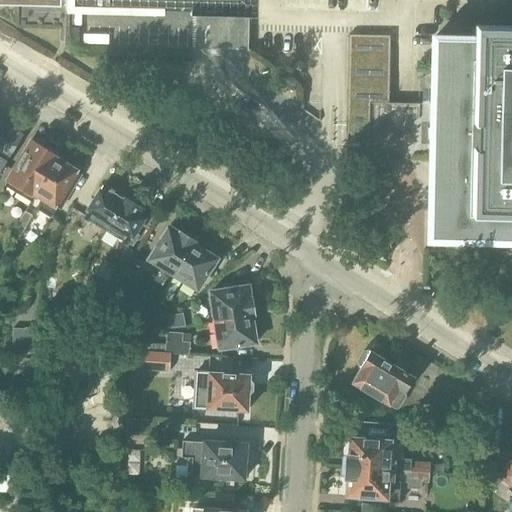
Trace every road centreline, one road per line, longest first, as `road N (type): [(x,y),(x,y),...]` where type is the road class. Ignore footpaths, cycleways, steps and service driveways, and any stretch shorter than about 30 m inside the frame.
road 1 (residential): [(339,266),(0,61)]
road 2 (residential): [(294,511),(312,304),(339,266)]
road 3 (residential): [(511,383),(339,266)]
